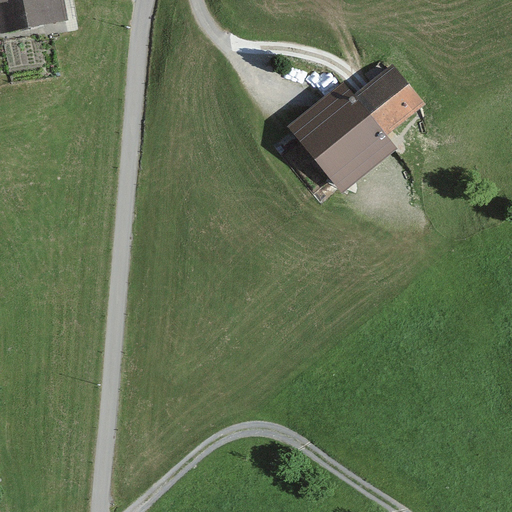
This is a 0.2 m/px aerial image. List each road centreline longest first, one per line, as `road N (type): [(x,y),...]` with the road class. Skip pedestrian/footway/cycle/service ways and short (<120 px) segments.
road 1 (tertiary): [(98,511),(148,0)]
road 2 (track): [(402,511),(291,436),(250,430),(203,448),(132,511)]
road 3 (track): [(285,109),(229,55),(197,0)]
